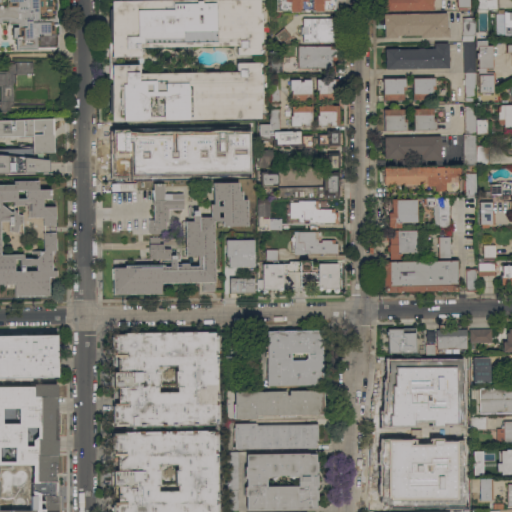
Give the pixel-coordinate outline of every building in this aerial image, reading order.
[(0,0),(55,0),(56,24),(57,24),(58,33),(56,33),(56,48),(36,48),(36,50),(0,50),(0,0)] [(110,1),(184,0),(258,0),(259,12),(260,12),(260,42),(259,42),(259,54),(236,54),(236,46),(140,47),(140,56),(110,56),(110,38),(108,38),(107,9),(110,9),(110,1)] [(335,0),(335,10),(321,10),(321,12),(310,12),(310,11),(301,11),(301,12),(288,12),(288,11),(275,11),(274,3),(276,3),(276,0),(335,0)] [(431,0),(431,10),(381,10),(381,0),(431,0)] [(496,0),(496,9),(475,9),(475,0),(496,0)] [(511,11),(511,36),(503,36),(503,32),(496,32),(496,18),(503,18),(503,12),(511,11)] [(445,13),(446,28),(448,28),(448,36),(419,37),(419,35),(396,35),(396,37),(383,38),(383,26),(382,26),(382,14),(445,13)] [(461,36),(461,17),(474,17),(475,36),(473,36),(473,41),(462,41),(461,41),(461,36)] [(301,43),(301,34),(300,34),(300,27),(301,27),(301,18),(332,18),(335,22),(335,43),(301,43)] [(281,44),(274,35),(283,28),(291,37),(281,44)] [(461,72),(460,52),(462,52),(462,41),(473,41),(475,41),(475,47),(474,47),(474,72),(473,72),(463,72),(461,72)] [(477,71),(476,71),(476,68),(477,68),(477,59),(475,59),(475,52),(477,52),(477,47),(475,47),(475,41),(486,41),(486,45),(491,45),(492,68),(486,68),(487,70),(485,70),(485,72),(477,72),(477,71)] [(396,48),(396,49),(416,49),(418,48),(422,47),(424,49),(433,48),(433,43),(447,43),(448,68),(385,69),(384,48),(396,48)] [(511,43),(503,43),(503,53),(509,53),(509,66),(511,65),(511,43)] [(296,46),(335,45),(335,59),(333,59),(333,65),(312,65),(312,69),(296,69),(296,46)] [(282,73),(267,73),(267,57),(282,57),(282,73)] [(15,74),(15,62),(31,62),(31,74),(15,74)] [(110,121),(110,113),(108,113),(107,85),(110,85),(109,62),(138,62),(138,73),(235,71),(235,63),(260,63),(260,67),(258,67),(258,74),(260,74),(261,104),(259,105),(259,119),(110,121)] [(463,72),(473,72),(473,86),(475,86),(475,101),(464,101),(463,72)] [(485,72),(488,72),(488,89),(477,89),(477,72),(485,72)] [(0,73),(12,73),(12,99),(0,99),(0,73)] [(278,101),(268,101),(268,76),(278,76),(278,101)] [(411,78),(433,77),(434,89),(431,89),(431,95),(433,95),(433,97),(432,97),(432,99),(411,99),(411,78)] [(404,78),(404,90),(402,90),(402,99),(382,100),(381,78),(404,78)] [(310,99),(304,99),(304,101),(296,101),(296,100),(290,100),(290,91),(288,91),(288,79),(298,79),(298,81),(301,81),(301,79),(310,79),(310,99)] [(317,100),(317,90),(315,90),(315,80),(333,80),(334,100),(317,100)] [(511,104),(511,127),(503,127),(503,124),(497,124),(497,120),(496,111),(497,111),(497,106),(499,106),(499,104),(511,104)] [(311,106),(311,127),(302,127),(302,126),(299,126),(299,127),(289,127),(289,116),(290,116),(290,106),(299,106),(299,105),(304,105),(304,106),(311,106)] [(486,118),(486,120),(491,120),(491,133),(475,133),(475,134),(464,134),(464,105),(475,105),(475,118),(486,118)] [(337,126),(328,126),(328,125),(326,125),(326,126),(315,126),(315,115),(317,115),(317,106),(337,106),(337,126)] [(402,108),(403,119),(405,119),(405,130),(382,131),(382,109),(402,108)] [(432,108),(432,118),(434,118),(434,119),(437,119),(437,121),(434,121),(434,130),(412,130),(412,108),(432,108)] [(310,147),(289,148),(289,146),(275,146),(275,138),(271,138),(271,142),(257,142),(257,124),(268,124),(268,109),(278,109),(278,131),(298,131),(298,136),(310,136),(310,147)] [(0,119),(52,118),(53,152),(44,152),(45,159),(47,159),(47,171),(0,171),(0,119)] [(317,146),(317,134),(326,134),(326,131),(337,131),(337,146),(317,146)] [(475,134),(475,145),(487,145),(487,164),(462,164),(462,134),(464,134),(475,134)] [(440,135),(440,141),(445,141),(446,146),(440,146),(440,160),(419,160),(419,154),(405,154),(405,158),(383,158),(383,137),(440,135)] [(182,175),(156,175),(156,146),(158,146),(158,153),(162,153),(162,155),(167,155),(171,157),(171,162),(167,169),(182,169),(182,175)] [(266,168),(258,168),(258,150),(271,149),(271,161),(266,161),(266,168)] [(322,167),(322,161),(325,161),(325,154),(337,154),(338,167),(322,167)] [(460,166),(460,168),(461,167),(461,174),(460,174),(460,176),(454,176),(454,177),(450,177),(450,182),(444,182),(444,191),(434,191),(434,190),(420,190),(420,184),(414,184),(414,190),(403,190),(403,183),(381,184),(381,175),(383,175),(383,167),(460,166)] [(259,186),(259,172),(276,171),(277,186),(259,186)] [(464,196),(464,195),(462,195),(462,178),(463,178),(462,172),(475,172),(475,196),(475,197),(464,197),(464,196)] [(275,199),(275,187),(321,186),(321,173),(337,173),(337,198),(275,199)] [(48,296),(13,296),(13,284),(0,284),(0,184),(11,184),(11,180),(38,180),(38,188),(50,187),(50,199),(47,199),(47,203),(54,202),(55,277),(48,277),(48,296)] [(111,294),(110,268),(168,267),(168,259),(148,259),(147,244),(170,244),(170,255),(174,255),(174,267),(178,266),(178,263),(187,263),(187,266),(196,266),(196,257),(184,257),(184,220),(190,220),(190,209),(198,209),(198,217),(209,217),(209,204),(212,204),(212,183),(237,182),(237,191),(240,191),(241,199),(246,199),(246,226),(220,226),(220,221),(212,221),(213,292),(197,292),(197,283),(160,283),(160,293),(111,294)] [(147,234),(147,219),(152,219),(152,205),(151,205),(151,200),(154,200),(154,183),(162,183),(163,194),(182,193),(182,209),(165,209),(166,235),(152,235),(152,234),(147,234)] [(500,183),(501,195),(483,195),(483,191),(489,190),(489,184),(500,183)] [(448,197),(449,227),(433,227),(432,206),(425,206),(425,204),(422,204),(422,198),(448,197)] [(268,198),(268,216),(262,216),(262,219),(279,218),(279,229),(269,229),(269,231),(256,231),(256,198),(268,198)] [(395,198),(395,199),(416,199),(416,222),(400,222),(400,228),(388,228),(388,223),(387,223),(387,212),(391,212),(391,207),(390,207),(390,198),(395,198)] [(337,223),(307,223),(307,220),(303,220),(303,223),(296,223),(296,219),(288,219),(288,202),(296,202),(296,200),(317,200),(317,209),(334,209),(334,212),(337,212),(337,223)] [(492,201),(492,224),(487,224),(487,226),(480,226),(480,224),(479,224),(478,202),(492,201)] [(416,229),(416,253),(400,253),(400,259),(388,259),(388,244),(388,237),(391,237),(391,230),(416,229)] [(293,254),(293,237),(294,237),(294,231),(317,231),(317,232),(319,232),(319,235),(317,235),(317,242),(320,242),(320,240),(331,240),(331,243),(337,243),(337,254),(293,254)] [(449,236),(449,258),(437,259),(436,237),(449,236)] [(253,239),(253,267),(242,267),(242,269),(239,269),(239,267),(228,267),(228,266),(224,266),(224,254),(225,254),(225,239),(253,239)] [(494,245),(494,257),(482,257),(482,245),(494,245)] [(455,260),(455,274),(458,274),(458,277),(455,278),(456,291),(382,292),(382,261),(455,260)] [(263,293),(262,293),(261,293),(260,292),(260,291),(252,291),(252,293),(228,294),(227,278),(253,278),(253,281),(256,281),(255,261),(277,261),(277,263),(288,263),(288,261),(300,261),(300,272),(285,272),(286,274),(281,274),(282,289),(266,290),(266,291),(265,291),(265,292),(265,293),(264,293),(263,293)] [(310,269),(317,269),(317,263),(336,263),(336,272),(337,272),(337,278),(336,278),(336,288),(338,289),(338,291),(337,292),(335,292),(334,291),(333,290),(333,288),(321,289),(321,290),(317,290),(317,273),(313,273),(313,272),(300,272),(300,261),(310,261),(310,269)] [(493,262),(493,275),(477,275),(477,262),(493,262)] [(511,285),(499,285),(499,275),(501,275),(501,265),(511,265),(511,285)] [(475,268),(476,290),(465,291),(464,268),(475,268)] [(265,331),(276,331),(276,329),(282,329),(282,330),(294,330),(294,328),(300,328),(300,330),(315,330),(315,328),(322,328),(323,371),(321,371),(321,384),(265,386),(265,331)] [(385,328),(413,328),(414,353),(386,353),(385,335),(384,335),(384,331),(385,331),(385,328)] [(468,343),(468,329),(490,328),(490,330),(497,330),(497,341),(490,341),(490,342),(468,343)] [(511,328),(511,351),(501,352),(501,341),(505,341),(505,332),(507,332),(507,328),(511,328)] [(465,329),(465,336),(464,336),(464,348),(461,348),(461,351),(458,351),(458,349),(454,349),(454,353),(446,354),(446,349),(442,349),(442,351),(439,351),(439,349),(435,349),(434,330),(465,329)] [(123,425),(112,425),(111,405),(113,405),(113,403),(117,403),(116,387),(112,387),(112,372),(116,371),(116,356),(111,356),(110,334),(122,333),(122,332),(215,331),(215,335),(217,335),(217,352),(216,352),(216,403),(219,403),(219,420),(216,420),(216,425),(123,426),(123,425)] [(0,335),(55,334),(55,337),(57,337),(58,344),(56,344),(56,367),(58,367),(58,374),(56,374),(56,377),(0,378),(0,335)] [(254,338),(255,362),(227,362),(226,339),(254,338)] [(460,355),(461,384),(449,385),(448,355),(460,355)] [(487,382),(471,382),(471,358),(487,357),(487,382)] [(401,360),(401,362),(415,361),(415,359),(433,359),(434,384),(417,385),(417,382),(405,382),(405,384),(397,385),(397,381),(384,381),(384,366),(386,365),(386,360),(401,360)] [(0,511),(0,386),(32,386),(32,384),(56,384),(56,397),(55,397),(55,463),(53,463),(53,476),(55,476),(55,481),(31,481),(31,465),(29,465),(29,466),(0,466),(0,510),(27,510),(27,493),(38,493),(38,508),(43,508),(43,495),(57,495),(57,511),(0,511)] [(511,386),(511,413),(477,414),(476,388),(511,386)] [(456,387),(456,416),(445,417),(444,387),(456,387)] [(411,411),(397,411),(397,413),(382,414),(382,409),(380,409),(379,392),(392,392),(392,389),(401,389),(401,391),(413,391),(413,388),(429,388),(430,413),(411,413),(411,411)] [(240,392),(285,391),(285,395),(288,395),(288,391),(322,390),(323,415),(315,415),(315,414),(255,415),(255,418),(234,419),(233,398),(240,392)] [(483,416),(483,429),(471,429),(471,427),(467,427),(467,447),(456,447),(455,425),(467,425),(467,416),(483,416)] [(410,444),(386,444),(386,445),(373,445),(372,436),(371,428),(372,428),(372,420),(410,419),(410,444)] [(511,421),(511,444),(502,444),(502,446),(494,446),(494,428),(499,428),(499,423),(501,423),(501,421),(511,421)] [(233,450),(233,423),(255,423),(255,424),(316,424),(316,442),(315,442),(315,449),(233,450)] [(111,511),(111,505),(113,505),(112,500),(117,499),(116,486),(112,486),(112,471),(117,471),(116,455),(112,455),(112,452),(110,451),(110,436),(111,435),(112,432),(214,430),(215,434),(217,433),(218,451),(215,451),(215,453),(216,453),(217,500),(216,500),(216,503),(218,502),(218,511),(111,511)] [(511,449),(511,465),(511,466),(511,473),(500,473),(500,474),(498,474),(498,471),(494,471),(494,462),(496,462),(496,451),(498,451),(498,450),(503,450),(502,448),(507,448),(507,450),(511,449)] [(409,450),(410,475),(372,475),(371,451),(409,450)] [(470,451),(480,450),(481,473),(471,474),(470,451)] [(226,511),(226,452),(237,452),(237,511),(226,511)] [(245,496),(244,496),(244,487),(246,487),(246,478),(244,478),(243,466),(245,466),(245,454),(314,453),(314,462),(316,462),(316,471),(315,471),(315,474),(317,474),(317,487),(315,487),(315,490),(317,490),(317,499),(315,499),(315,508),(306,508),(306,509),(245,510),(245,496)] [(468,478),(457,478),(456,456),(467,456),(468,478)] [(468,487),(468,478),(489,478),(490,500),(477,500),(477,487),(468,487)] [(434,479),(435,490),(417,491),(417,480),(434,479)] [(456,479),(456,490),(439,490),(439,479),(456,479)] [(390,480),(390,491),(373,492),(372,481),(390,480)] [(412,480),(412,491),(395,491),(395,480),(412,480)] [(467,491),(467,508),(456,508),(456,492),(467,491)] [(434,497),(435,509),(417,509),(417,498),(434,497)] [(390,498),(390,510),(373,510),(373,499),(390,498)] [(413,498),(413,509),(395,510),(395,498),(413,498)]
